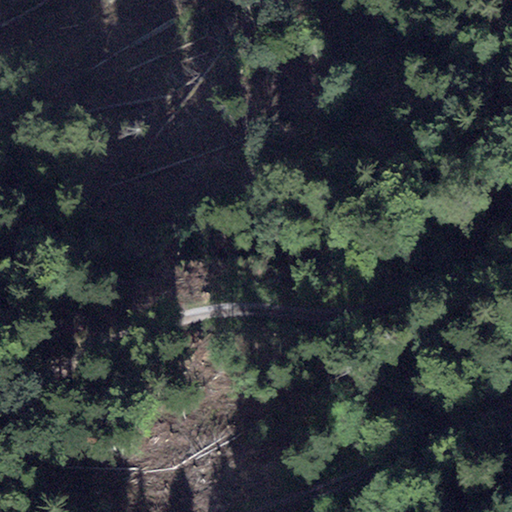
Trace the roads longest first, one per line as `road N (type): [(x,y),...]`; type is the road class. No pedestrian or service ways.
road 1 (track): [(511,281),(328,307),(185,309),(103,339),(29,384),(0,392)]
road 2 (track): [(255,511),(511,400)]
